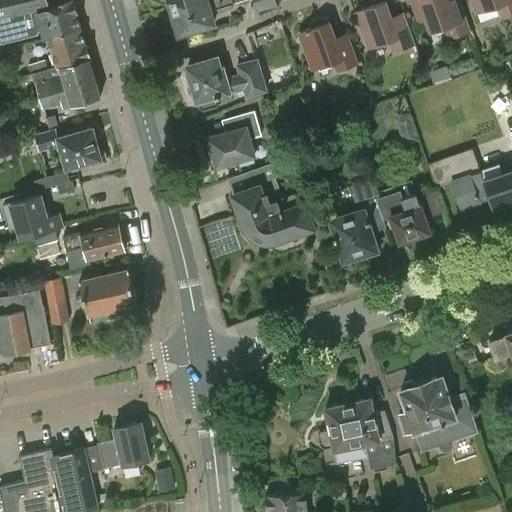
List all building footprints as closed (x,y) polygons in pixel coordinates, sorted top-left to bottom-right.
[(44,36),(81,26),(76,11),(79,9),(77,2),(73,1),(72,0),(71,0),(52,5),(53,8),(39,12),(37,7),(49,4),(47,0),(0,0),(0,39),(1,43),(42,32),(44,36)] [(193,0),(170,7),(174,19),(171,23),(174,30),(178,32),(178,34),(191,30),(214,23),(210,10),(216,8),(218,14),(233,9),(231,3),(239,0),(193,0)] [(471,30),(459,0),(410,0),(418,21),(425,18),(430,32),(444,27),(448,38),(471,30)] [(511,0),(471,0),(476,13),(497,5),(501,16),(511,12),(511,0)] [(415,43),(404,12),(392,17),(386,1),(355,12),(368,48),(388,40),(392,52),(415,43)] [(306,29),(307,30),(299,33),(312,69),(334,61),(337,70),(358,63),(347,33),(335,37),(330,22),(328,22),(327,19),(323,18),(312,22),(311,25),(311,27),(306,29)] [(57,65),(46,68),(31,73),(32,74),(90,58),(89,55),(91,53),(89,45),(86,44),(81,26),(44,36),(44,38),(49,37),(57,65)] [(238,73),(225,77),(222,67),(220,68),(217,57),(187,66),(192,83),(190,87),(192,94),(195,96),(197,100),(199,100),(202,110),(218,105),(215,95),(229,91),(230,93),(243,89),(246,99),(267,90),(258,57),(236,64),(238,73)] [(96,79),(90,58),(32,74),(35,84),(37,84),(38,90),(53,85),(55,90),(63,88),(62,84),(78,80),(79,84),(96,79)] [(101,97),(96,79),(79,84),(78,80),(62,84),(63,88),(55,90),(53,85),(38,90),(43,108),(70,100),(72,105),(101,97)] [(221,120),(225,132),(208,136),(204,143),(207,150),(213,153),(216,166),(255,154),(250,138),(261,134),(254,110),(221,120)] [(35,123),(38,132),(35,133),(39,150),(60,144),(66,167),(92,160),(93,164),(107,161),(103,147),(98,148),(92,126),(57,135),(55,127),(50,129),(47,119),(35,123)] [(290,164),(303,159),(300,153),(298,146),(285,151),(290,164)] [(511,169),(483,180),(472,148),(428,165),(436,188),(451,183),(461,211),(480,203),(480,202),(489,199),(493,208),(511,201),(511,169)] [(298,194),(283,199),(275,176),(284,173),(279,160),(227,178),(244,226),(247,230),(249,233),(251,234),(252,235),(254,237),(256,238),(258,239),(260,240),(262,240),(264,241),(267,241),(272,241),(273,241),(276,240),(313,227),(304,199),(300,200),(298,194)] [(37,190),(69,180),(67,170),(34,180),(37,190)] [(352,184),(360,210),(330,219),(343,260),(377,250),(368,222),(384,217),(377,197),(371,178),(352,184)] [(400,190),(377,197),(384,217),(390,215),(400,241),(430,231),(421,204),(420,204),(416,192),(403,196),(400,190)] [(424,194),(431,215),(442,212),(435,190),(424,194)] [(40,194),(13,201),(13,200),(2,204),(9,228),(18,225),(21,237),(62,225),(59,214),(47,217),(40,194)] [(82,232),(82,233),(64,237),(67,250),(85,246),(88,258),(125,249),(118,223),(82,232)] [(136,312),(134,304),(137,303),(129,267),(80,279),(88,314),(106,310),(108,319),(136,312)] [(69,320),(61,276),(45,278),(53,323),(69,320)] [(0,312),(0,317),(7,352),(9,352),(9,351),(30,347),(30,348),(33,347),(32,345),(25,310),(26,310),(25,308),(23,308),(1,313),(1,312),(0,312)] [(511,330),(505,333),(506,335),(488,340),(494,359),(511,353),(511,330)] [(400,389),(407,408),(397,411),(404,431),(414,428),(421,449),(439,443),(439,445),(440,447),(442,449),(444,449),(446,450),(448,449),(450,448),(452,447),(453,445),(453,443),(453,441),(452,439),(478,430),(464,391),(450,396),(442,374),(416,383),(412,379),(404,382),(402,388),(400,389)] [(326,408),(331,428),(321,430),(318,436),(320,445),(325,447),(335,446),(338,461),(368,455),(370,468),(396,462),(393,435),(384,410),(373,412),(370,398),(326,408)] [(115,428),(117,438),(98,443),(98,445),(104,468),(123,463),(123,465),(150,459),(141,422),(115,428)] [(98,445),(85,448),(91,474),(105,471),(104,468),(98,445)] [(5,511),(75,511),(78,511),(87,510),(98,507),(91,474),(85,448),(54,455),(52,448),(20,456),(27,489),(1,494),(5,511)] [(307,511),(306,490),(265,494),(266,511),(307,511)]
